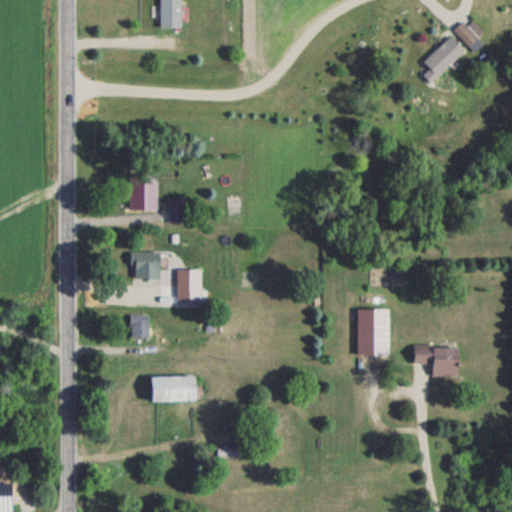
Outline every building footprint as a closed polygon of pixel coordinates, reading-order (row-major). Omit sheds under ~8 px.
[(161,0),(162,29),(182,29),(182,0),(161,0)] [(470,48),(486,33),(474,21),(468,27),(464,22),(454,31),(470,48)] [(424,63),(430,69),(423,76),(431,85),(466,51),(452,36),(424,63)] [(159,174),(131,174),(131,211),(159,211),(159,174)] [(132,272),(162,272),(162,253),(132,253),(132,272)] [(359,356),(390,356),(390,309),(359,309),(359,356)] [(150,339),(150,311),(133,311),(133,339),(150,339)] [(460,347),(416,347),(416,364),(433,364),(433,376),(460,376),(460,347)] [(152,377),(152,402),(197,401),(197,377),(152,377)] [(218,448),(219,459),(265,458),(265,447),(218,448)] [(0,482),(0,511),(15,511),(15,483),(0,482)]
